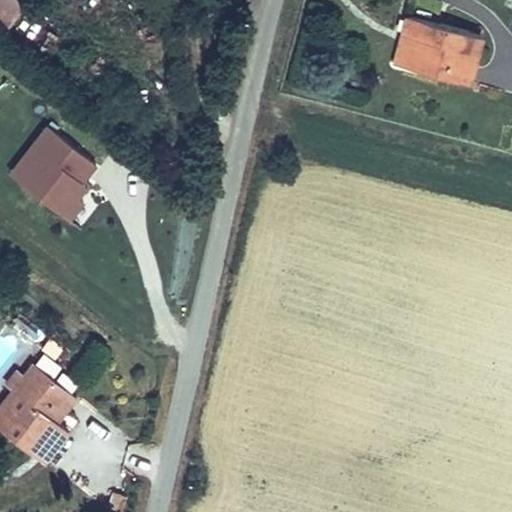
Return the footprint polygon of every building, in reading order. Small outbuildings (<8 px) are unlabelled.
[(29,4),(22,0),(0,0),(0,22),(9,29),(29,4)] [(486,36),(404,13),(391,62),(474,84),(486,36)] [(106,106),(96,121),(114,133),(124,119),(106,106)] [(99,164),(47,122),(8,170),(72,220),(86,201),(80,197),(90,185),(86,182),(99,164)] [(61,421),(80,396),(33,359),(24,371),(17,366),(5,381),(11,386),(0,402),(0,425),(51,460),(72,429),(61,421)]
